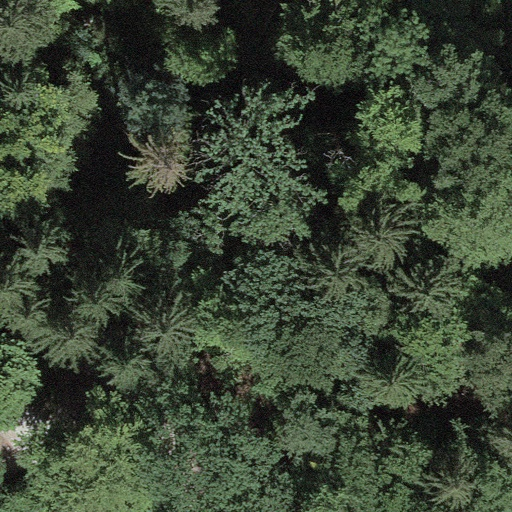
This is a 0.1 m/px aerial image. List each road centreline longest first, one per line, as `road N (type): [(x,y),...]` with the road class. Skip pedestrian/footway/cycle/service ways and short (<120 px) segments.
road 1 (track): [(0,309),(81,347),(132,384),(169,427),(189,511)]
road 2 (track): [(95,511),(66,452),(0,409)]
